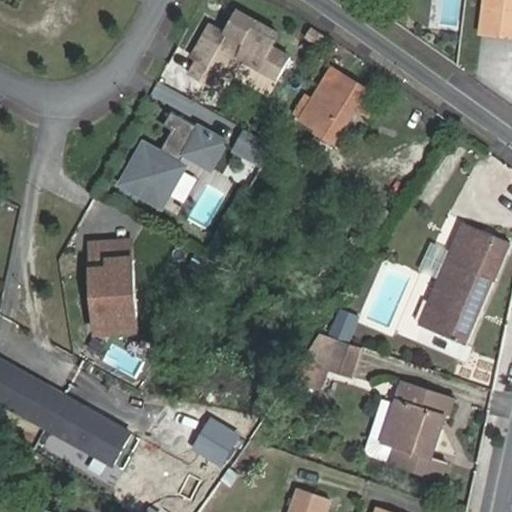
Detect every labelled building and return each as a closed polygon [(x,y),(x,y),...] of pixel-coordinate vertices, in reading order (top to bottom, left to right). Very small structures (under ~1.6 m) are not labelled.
[(511,0),(486,0),(482,34),(511,38),(511,0)] [(199,61),(191,75),(218,91),(238,57),(279,81),(291,59),(274,49),(281,37),(250,18),(249,20),(243,16),(232,35),(213,24),(193,58),(199,61)] [(307,39),(322,50),(328,41),(313,30),(307,39)] [(337,145),(369,91),(335,70),(316,101),(307,96),(296,115),(303,119),(303,120),(320,131),(318,134),(337,145)] [(145,143),(121,183),(162,206),(185,166),(180,163),(186,154),(211,169),(227,143),(172,112),(165,125),(173,130),(160,152),(145,143)] [(264,164),(274,147),(246,131),(237,148),(264,164)] [(377,234),(392,214),(382,206),(368,228),(377,234)] [(467,345),(510,242),(466,224),(441,285),(430,280),(412,323),(467,345)] [(108,260),(131,257),(129,238),(88,243),(91,268),(108,266),(108,260)] [(91,268),(99,332),(139,328),(131,257),(108,260),(108,266),(91,268)] [(330,335),(351,341),(359,314),(338,308),(330,335)] [(303,364),(342,374),(352,344),(322,334),(303,364)] [(354,379),(363,348),(352,344),(342,374),(354,379)] [(0,401),(110,462),(127,431),(0,361),(0,401)] [(291,382),(322,391),(327,371),(303,364),(291,382)] [(393,464),(444,482),(450,465),(433,459),(448,417),(450,418),(456,400),(404,384),(397,405),(385,444),(399,449),(393,464)] [(399,449),(385,444),(397,405),(384,401),(367,451),(370,456),(393,464),(399,449)] [(328,511),(332,501),(302,490),(294,511),(328,511)]
